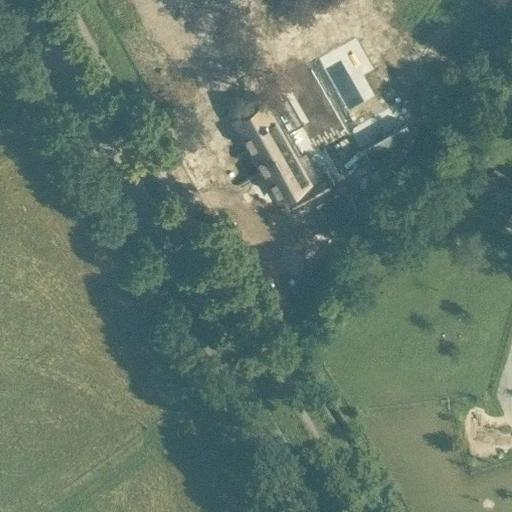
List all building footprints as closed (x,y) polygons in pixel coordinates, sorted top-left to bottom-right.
[(271,0),(289,37),(366,0),(271,0)] [(262,120),(241,132),(263,171),(278,197),(281,195),(289,209),(334,183),(324,165),(318,168),(309,153),(301,158),(299,153),(303,151),(279,110),(267,117),(266,116),(261,119),(262,120)] [(386,140),(366,152),(381,178),(415,136),(406,122),(383,135),(386,140)] [(511,179),(495,170),(482,192),(500,202),(511,180),(511,179)] [(345,186),(316,203),(335,236),(357,208),(345,186)]
